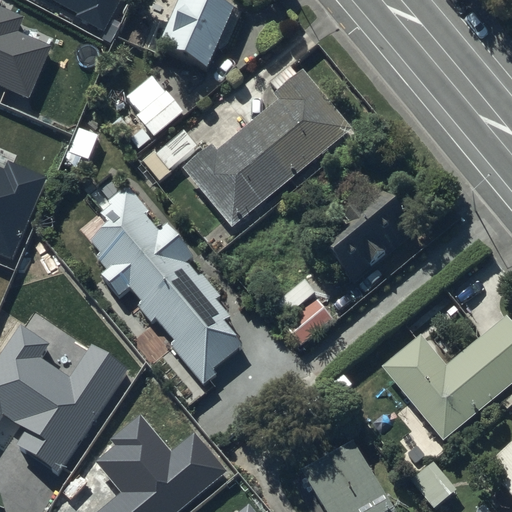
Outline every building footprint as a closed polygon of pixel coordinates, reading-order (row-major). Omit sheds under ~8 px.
[(48,0),(105,30),(121,0),(48,0)] [(231,12),(199,0),(171,0),(150,54),(206,76),(231,12)] [(25,15),(0,4),(0,84),(30,98),(53,45),(18,30),(25,15)] [(288,70),(180,171),(236,231),(345,130),(288,70)] [(139,153),(154,141),(184,116),(167,95),(165,96),(152,81),(128,101),(141,117),(138,120),(146,130),(131,143),(139,153)] [(98,139),(80,132),(71,157),(89,164),(98,139)] [(171,173),(197,150),(183,134),(157,157),(155,154),(142,164),(160,185),(172,174),(171,173)] [(0,253),(13,259),(48,176),(7,159),(3,169),(0,167),(0,253)] [(373,186),(318,237),(358,281),(414,229),(373,186)] [(82,228),(90,252),(106,274),(96,280),(118,300),(130,291),(201,396),(245,346),(194,266),(171,228),(129,189),(82,228)] [(317,305),(286,331),(300,348),(332,322),(317,305)] [(417,334),(375,373),(445,447),(511,384),(511,333),(500,321),(449,368),(417,334)] [(49,344),(20,324),(0,354),(0,416),(2,413),(26,428),(15,445),(60,474),(130,369),(92,343),(69,377),(40,358),(49,344)] [(511,403),(511,452),(489,472),(511,499),(511,398),(509,400),(511,403)] [(171,454),(139,416),(110,441),(114,446),(95,462),(121,492),(97,511),(176,511),(226,470),(195,433),(171,454)] [(392,511),(351,445),(298,478),(319,511),(392,511)] [(435,511),(457,494),(433,465),(410,484),(433,511),(435,511)] [(258,511),(251,503),(239,511),(258,511)]
